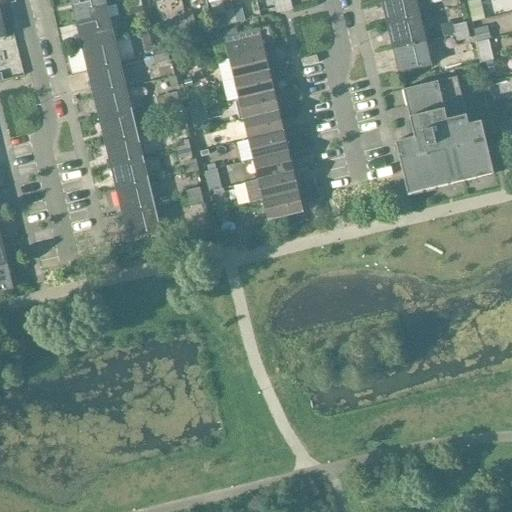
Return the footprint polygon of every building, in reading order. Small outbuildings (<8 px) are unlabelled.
[(70,0),(76,25),(91,21),(88,11),(106,6),(104,0),(70,0)] [(139,0),(132,0),(127,1),(129,9),(141,6),(139,0)] [(284,11),(281,0),(277,0),(273,1),(276,13),(284,11)] [(289,0),(281,0),(284,11),(292,10),(289,0)] [(414,0),(388,0),(381,2),(387,26),(419,18),(414,0)] [(91,21),(76,25),(82,49),(114,41),(117,41),(114,25),(110,26),(106,6),(88,11),(91,21)] [(242,9),(234,11),(237,23),(244,21),(242,9)] [(226,12),(228,25),(237,23),(234,11),(226,12)] [(192,14),(184,16),(187,28),(195,26),(192,14)] [(176,18),(179,30),(187,28),(184,16),(176,18)] [(419,18),(387,26),(393,49),(425,42),(419,18)] [(453,26),(455,34),(467,32),(465,23),(453,26)] [(487,27),(474,31),(477,42),(490,39),(487,27)] [(267,28),(223,38),(228,60),(264,51),(261,39),(270,37),(267,28)] [(467,32),(455,34),(456,42),(469,39),(467,32)] [(114,41),(82,49),(88,73),(120,65),(114,41)] [(425,42),(393,49),(398,74),(430,66),(425,42)] [(152,48),(154,57),(166,54),(165,45),(152,48)] [(228,60),(217,62),(222,82),(286,67),(284,59),(271,62),(272,64),(267,65),(264,51),(228,60)] [(491,51),(477,55),(479,63),(484,62),(493,60),(491,51)] [(166,54),(154,57),(156,64),(168,61),(166,54)] [(492,61),(485,63),(488,75),(495,73),(492,61)] [(120,65),(88,73),(93,96),(126,89),(120,65)] [(286,67),(222,82),(227,103),(238,100),(274,92),(270,77),(275,76),(275,78),(288,75),(286,67)] [(457,77),(402,90),(414,138),(394,142),(407,195),(493,175),(481,122),(468,125),(457,77)] [(126,89),(93,96),(99,120),(131,113),(141,110),(139,101),(129,103),(126,89)] [(274,92),(238,100),(243,120),(296,107),(294,99),(281,102),(282,105),(277,106),(274,92)] [(163,96),(166,104),(178,101),(176,93),(163,96)] [(178,101),(166,104),(167,112),(180,109),(178,101)] [(296,107),(243,120),(248,140),(283,132),(280,117),(285,116),(285,118),(298,115),(296,107)] [(131,113),(99,120),(105,144),(137,136),(131,113)] [(283,132),(248,140),(252,160),(306,147),(304,139),(291,142),(292,145),(287,146),(283,132)] [(137,136),(105,144),(111,168),(143,160),(137,136)] [(175,144),(177,152),(189,149),(187,141),(175,144)] [(306,147),(252,160),(257,181),(293,172),(289,157),(294,156),(295,159),(308,156),(306,147)] [(189,149),(177,152),(179,159),(191,156),(189,149)] [(143,160),(111,168),(116,192),(148,184),(143,160)] [(187,173),(199,171),(196,160),(185,163),(187,173)] [(217,169),(203,172),(206,184),(220,181),(217,169)] [(257,181),(246,183),(251,204),(262,201),(315,188),(313,179),(301,182),(301,185),(296,186),(293,172),(257,181)] [(148,184),(116,192),(122,215),(154,208),(148,184)] [(187,191),(188,199),(201,196),(199,188),(187,191)] [(315,188),(262,201),(267,222),(303,213),(299,198),(304,196),(305,199),(317,196),(315,188)] [(201,196),(188,199),(190,207),(203,204),(201,196)] [(154,208),(122,215),(128,240),(160,232),(154,208)] [(227,210),(215,213),(218,223),(230,219),(227,210)] [(6,265),(0,266),(0,291),(12,289),(6,265)]
